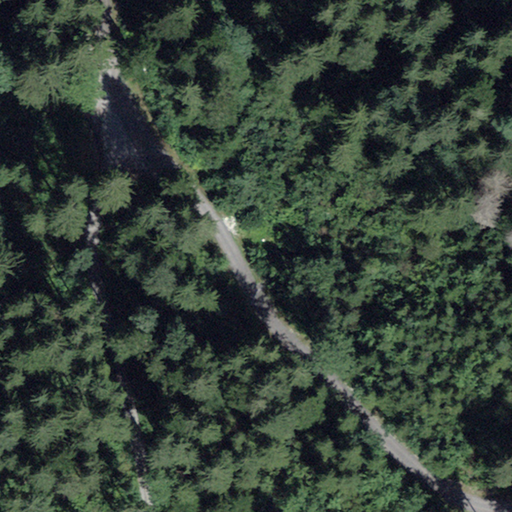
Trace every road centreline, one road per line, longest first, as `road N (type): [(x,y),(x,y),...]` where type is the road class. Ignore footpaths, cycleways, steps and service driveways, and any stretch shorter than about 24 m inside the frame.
road 1 (track): [(478,511),(391,447),(249,290),(199,202),(116,105),(99,0)]
road 2 (track): [(116,105),(91,266),(151,511)]
